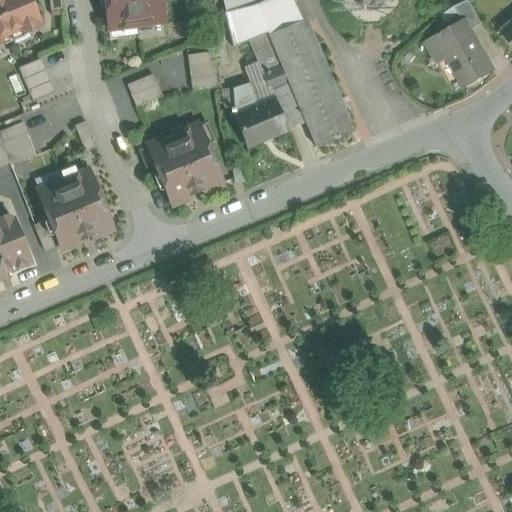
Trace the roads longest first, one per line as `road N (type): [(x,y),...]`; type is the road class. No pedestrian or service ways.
road 1 (residential): [(156,249),(457,124)]
road 2 (residential): [(77,0),(90,91),(156,249)]
road 3 (residential): [(0,313),(156,249)]
